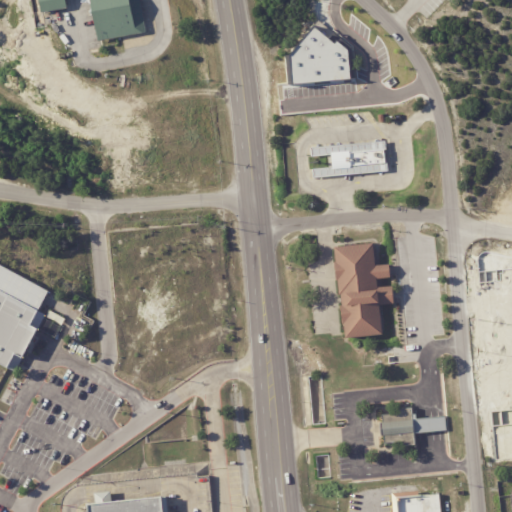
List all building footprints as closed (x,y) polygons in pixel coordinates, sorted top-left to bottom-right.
[(37,0),(41,16),(72,9),(70,0),(37,0)] [(91,0),(101,44),(148,33),(140,0),(91,0)] [(313,150),(313,160),(331,160),(331,172),(313,173),(313,180),(389,179),(388,147),(313,150)] [(342,248),(352,339),(389,335),(379,244),(342,248)] [(0,260),(0,403),(60,293),(0,260)] [(381,416),(381,448),(416,447),(416,436),(445,436),(445,421),(415,421),(415,414),(381,416)] [(403,496),(404,511),(442,511),(441,493),(403,496)] [(95,499),(95,511),(174,511),(174,497),(95,499)]
